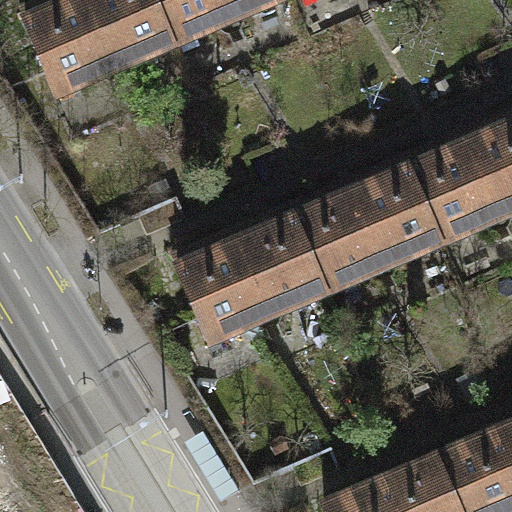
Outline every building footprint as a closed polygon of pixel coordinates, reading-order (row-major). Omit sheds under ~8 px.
[(60,95),(115,71),(83,0),(53,0),(24,13),(60,95)] [(153,0),(83,0),(115,71),(173,45),(153,0)] [(153,0),(173,45),(230,20),(220,0),(153,0)] [(220,0),(230,20),(275,0),(220,0)] [(511,112),(460,134),(495,218),(511,210),(511,112)] [(439,242),(495,218),(460,134),(403,158),(439,242)] [(403,158),(345,183),(381,266),(439,242),(403,158)] [(324,290),(381,266),(345,183),(289,207),(324,290)] [(289,207),(232,231),(267,314),(324,290),(289,207)] [(210,338),(267,314),(232,231),(175,255),(210,338)] [(511,428),(493,437),(511,480),(511,428)] [(457,511),(509,511),(511,511),(511,480),(493,437),(436,462),(457,511)] [(457,511),(436,462),(380,486),(391,511),(457,511)] [(0,511),(16,511),(0,484),(0,511)] [(327,511),(391,511),(380,486),(327,510),(327,511)]
